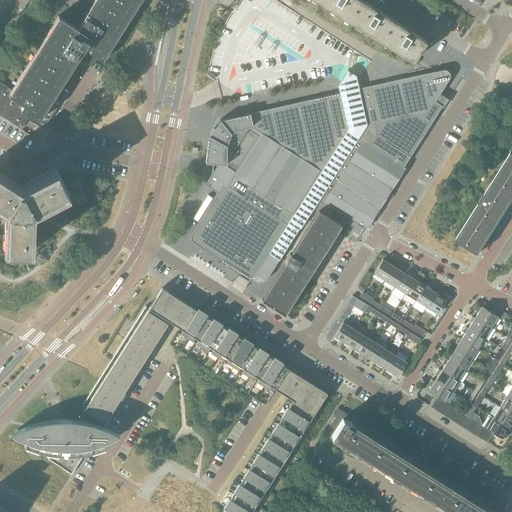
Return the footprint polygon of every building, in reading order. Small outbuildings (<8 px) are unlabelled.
[(0,81),(0,115),(21,129),(28,118),(26,117),(27,115),(28,113),(45,124),(63,96),(55,91),(79,53),(94,62),(97,57),(103,60),(103,59),(102,59),(139,0),(94,0),(77,27),(58,15),(12,89),(0,81)] [(217,36),(207,75),(215,80),(241,96),(242,97),(247,95),(281,88),(287,87),(333,76),(340,81),(348,86),(349,85),(346,79),(354,75),(354,76),(356,81),(356,82),(357,81),(366,68),(368,64),(367,64),(370,61),(274,0),(239,0),(238,3),(232,12),(217,36)] [(314,0),(320,3),(346,19),(358,0),(314,0)] [(362,0),(358,0),(346,19),(379,40),(392,19),(379,11),(380,10),(371,4),(371,3),(370,5),(362,0)] [(402,25),(392,19),(379,40),(378,41),(384,44),(385,44),(411,61),(414,56),(425,40),(411,31),(412,30),(403,25),(404,23),(403,23),(402,25)] [(190,235),(190,236),(190,237),(190,238),(190,239),(191,239),(191,240),(192,241),(193,242),(239,271),(240,271),(245,275),(246,276),(247,276),(248,276),(249,277),(250,277),(251,277),(252,276),(253,276),(254,276),(255,275),(255,274),(256,274),(258,275),(263,278),(265,280),(296,231),(297,231),(310,211),(311,211),(312,210),(313,210),(313,209),(314,209),(315,209),(316,209),(318,210),(326,215),(330,210),(332,207),(352,220),(355,221),(364,227),(366,229),(386,197),(405,167),(403,166),(413,150),(416,145),(441,106),(442,105),(435,100),(439,95),(439,94),(439,93),(441,91),(444,86),(449,78),(449,77),(449,76),(450,75),(449,74),(449,73),(449,72),(448,72),(448,71),(447,70),(446,70),(445,69),(444,69),(443,69),(436,71),(436,70),(359,88),(357,81),(356,75),(352,73),(347,70),(341,81),(340,81),(339,83),(338,85),(339,92),(220,119),(208,134),(205,161),(213,162),(211,174),(210,176),(207,181),(205,184),(206,185),(210,188),(216,191),(217,192),(204,212),(191,232),(190,233),(190,234),(190,235)] [(504,208),(506,209),(507,209),(504,207),(511,195),(511,150),(511,151),(511,155),(486,196),(484,194),(479,201),(482,202),(458,239),(456,238),(462,242),(479,253),(479,252),(477,251),(504,208)] [(12,180),(0,172),(0,219),(5,220),(4,245),(4,249),(32,250),(33,220),(34,211),(42,206),(69,192),(56,168),(30,181),(27,176),(14,176),(12,180)] [(284,262),(261,299),(284,314),(285,313),(284,313),(307,277),(336,231),(338,228),(340,225),(341,225),(341,224),(326,215),(318,210),(291,253),(290,253),(286,257),(284,262)] [(373,273),(385,280),(394,266),(383,259),(383,258),(373,273)] [(395,286),(404,272),(394,266),(385,280),(395,286)] [(415,279),(404,272),(395,286),(406,293),(415,279)] [(416,300),(425,286),(415,279),(406,293),(416,300)] [(436,292),(425,286),(416,300),(427,306),(436,292)] [(370,303),(372,299),(373,298),(362,291),(360,294),(359,296),(370,303)] [(436,292),(427,306),(437,313),(446,299),(446,298),(436,292)] [(366,309),(368,306),(358,299),(356,301),(354,304),(365,311),(366,309)] [(381,305),(372,299),(370,303),(378,308),(381,305)] [(150,309),(145,306),(123,340),(111,359),(73,419),(70,424),(66,424),(62,424),(59,424),(57,424),(53,425),(51,425),(48,425),(45,426),(42,427),(38,428),(33,429),(29,431),(25,432),(21,434),(16,436),(20,438),(25,440),(29,442),(35,444),(40,445),(44,446),(50,447),(53,451),(48,459),(71,474),(123,392),(126,394),(170,324),(168,322),(169,321),(178,308),(172,304),(164,318),(154,312),(156,309),(151,306),(150,309)] [(368,306),(366,309),(374,314),(377,311),(368,306)] [(380,310),(389,315),(391,311),(383,306),(380,310)] [(475,317),(490,327),(497,316),(482,306),(481,307),(478,306),(477,309),(479,310),(475,317)] [(196,309),(196,310),(192,317),(191,316),(187,323),(184,329),(180,334),(181,334),(193,341),(196,337),(199,339),(203,333),(202,332),(206,326),(207,326),(211,319),(196,309)] [(387,318),(379,312),(376,316),(385,321),(387,318)] [(391,316),(399,322),(402,318),(393,313),(391,316)] [(490,327),(475,317),(474,317),(472,316),(470,319),(472,321),(468,327),(484,338),(490,327)] [(211,347),(214,349),(218,342),(217,342),(221,336),(222,336),(226,329),(211,319),(207,326),(206,326),(202,332),(203,333),(199,339),(196,344),(196,343),(208,351),(211,347)] [(398,324),(389,319),(387,323),(395,328),(398,324)] [(401,323),(410,328),(412,324),(404,319),(401,323)] [(345,342),(354,328),(343,321),(334,336),(345,342)] [(412,330),(422,336),(424,334),(426,331),(415,324),(412,330)] [(408,331),(400,325),(397,329),(406,334),(408,331)] [(484,338),(468,327),(467,328),(465,326),(463,330),(465,331),(461,338),(477,348),(484,338)] [(354,328),(345,342),(355,349),(364,335),(367,330),(362,327),(360,332),(354,328)] [(218,342),(214,349),(211,353),(211,354),(212,353),(223,360),(226,356),(229,358),(233,352),(232,352),(236,345),(237,346),(242,338),(226,329),(222,336),(221,336),(217,342),(218,342)] [(419,342),(421,339),(410,332),(407,337),(418,344),(419,342)] [(366,355),(375,342),(364,335),(355,349),(360,351),(366,355)] [(477,348),(461,338),(461,339),(458,337),(456,340),(459,342),(454,349),(470,359),(477,348)] [(241,366),(244,368),(248,362),(252,355),(253,356),(257,348),(242,338),(237,346),(236,345),(232,352),(233,352),(229,358),(226,363),(227,363),(239,370),(241,366)] [(503,350),(509,342),(505,339),(500,348),(503,350)] [(377,362),(386,348),(375,342),(366,355),(377,362)] [(470,359),(454,349),(452,347),(450,351),(452,352),(448,359),(464,369),(470,359)] [(257,376),(260,378),(264,372),(263,371),(267,365),(268,365),(272,358),(257,348),(253,356),(252,355),(248,362),(244,368),(241,373),(242,373),(242,372),(254,380),(257,376)] [(387,369),(396,355),(386,348),(377,362),(387,369)] [(497,360),(502,352),(499,350),(493,358),(497,360)] [(505,354),(500,362),(503,364),(508,356),(505,354)] [(397,376),(406,362),(396,355),(387,369),(397,376)] [(272,386),(275,388),(287,368),(272,358),(268,365),(267,365),(263,371),(264,372),(260,378),(257,383),(258,382),(269,390),(272,386)] [(464,369),(448,359),(447,359),(445,358),(443,361),(446,363),(441,369),(457,380),(464,369)] [(490,371),(495,363),(492,360),(487,369),(490,371)] [(498,364),(493,373),(496,375),(502,367),(498,364)] [(293,400),(309,410),(313,413),(325,394),(326,392),(292,370),(287,368),(275,388),(276,388),(279,390),(285,394),(293,400)] [(457,380),(441,369),(441,370),(438,369),(437,372),(439,373),(435,380),(450,390),(457,380)] [(483,382),(489,373),(485,371),(480,379),(483,382)] [(492,375),(486,384),(490,386),(495,377),(492,375)] [(450,390),(435,380),(434,381),(432,379),(430,382),(432,384),(428,390),(437,396),(443,399),(444,400),(450,390)] [(477,392),(482,384),(479,382),(473,390),(477,392)] [(485,386),(480,394),(483,396),(488,388),(485,386)] [(470,403),(475,394),(472,392),(467,400),(470,403)] [(443,399),(437,396),(431,406),(436,410),(443,399)] [(473,404),(476,407),(482,398),(478,396),(473,404)] [(499,406),(511,414),(511,399),(506,396),(499,406)] [(443,399),(436,410),(441,413),(448,403),(444,400),(443,399)] [(311,416),(313,413),(309,410),(293,400),(291,403),(283,415),(291,420),(290,421),(297,425),(297,424),(304,428),(308,431),(316,419),(311,416)] [(467,400),(464,405),(460,411),(463,412),(465,414),(469,408),(471,403),(470,403),(467,400)] [(448,403),(441,413),(446,416),(453,406),(448,403)] [(470,417),(474,411),(476,407),(473,404),(471,403),(469,408),(465,414),(468,416),(470,417)] [(453,406),(446,416),(451,419),(458,409),(453,406)] [(493,417),(509,427),(510,426),(511,427),(511,422),(511,423),(511,421),(511,414),(499,406),(493,417)] [(458,409),(451,419),(457,423),(463,412),(460,411),(458,409)] [(500,511),(497,510),(494,511),(348,419),(347,416),(342,413),(339,411),(336,417),(335,417),(325,433),(325,434),(343,445),(341,449),(341,450),(342,452),(344,453),(345,454),(346,455),(348,456),(349,456),(350,457),(352,457),(353,457),(354,458),(356,454),(448,511),(500,511)] [(463,412),(457,423),(461,426),(468,416),(465,414),(463,412)] [(288,439),(294,443),(298,446),(299,446),(306,434),(302,431),(304,428),(297,424),(297,425),(290,421),(291,420),(283,415),(274,431),(281,435),(281,436),(287,440),(288,439)] [(468,416),(461,426),(466,429),(473,419),(470,417),(468,416)] [(488,428),(493,432),(502,437),(503,436),(505,438),(507,435),(505,433),(509,427),(493,417),(486,427),(488,428)] [(473,419),(466,429),(472,432),(478,422),(473,419)] [(478,422),(472,432),(477,435),(483,425),(478,422)] [(483,425),(477,435),(482,439),(488,428),(486,427),(483,425)] [(482,439),(487,442),(493,432),(488,428),(482,439)] [(292,446),(294,443),(288,439),(287,440),(281,436),(281,435),(274,431),(264,446),(271,451),(277,455),(278,455),(284,459),(289,462),(297,449),(292,446)] [(268,470),(275,474),(279,477),(287,465),(282,462),(284,459),(278,455),(277,455),(271,451),(264,446),(254,461),(262,466),(261,466),(268,471),(268,470)] [(273,477),(275,474),(268,470),(268,471),(261,466),(262,466),(254,461),(245,476),(252,481),(252,482),(258,486),(258,485),(265,489),(269,492),(277,480),(273,477)] [(245,476),(235,492),(242,496),(242,497),(248,501),(249,500),(255,504),(260,507),(267,495),(263,492),(265,489),(258,485),(258,486),(252,482),(252,481),(245,476)] [(222,511),(256,511),(258,510),(253,507),(255,504),(249,500),(248,501),(242,497),(242,496),(235,492),(227,504),(222,511)]
